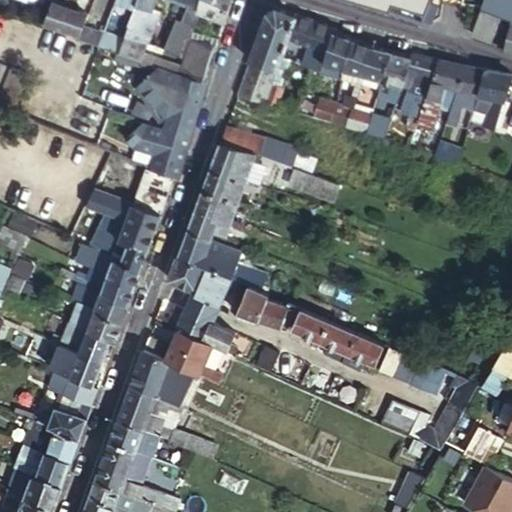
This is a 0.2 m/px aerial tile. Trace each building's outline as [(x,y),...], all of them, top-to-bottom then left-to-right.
[(139,0),(138,4),(130,24),(147,29),(158,0),(185,0),(192,3),(194,0),(139,0)] [(194,0),(192,3),(181,20),(192,25),(194,25),(200,11),(226,21),(231,0),(194,0)] [(459,0),(405,0),(452,19),(459,0)] [(485,10),(511,20),(511,4),(501,0),(485,0),(483,9),(485,10)] [(45,23),(80,37),(84,27),(75,24),(79,12),(54,2),(45,23)] [(504,48),(511,24),(511,21),(511,20),(485,10),(474,37),(504,48)] [(286,40),(293,18),(276,11),(266,15),(250,60),(263,65),(277,69),(281,56),(286,40)] [(75,24),(84,27),(88,15),(79,12),(75,24)] [(295,14),(293,18),(286,40),(298,44),(295,54),(318,62),(322,51),(327,53),(334,33),(336,30),(321,24),(295,14)] [(182,41),(192,25),(181,20),(177,19),(167,38),(173,41),(182,41)] [(130,24),(125,37),(141,43),(147,29),(130,24)] [(511,24),(504,48),(502,53),(511,55),(511,24)] [(79,39),(100,47),(105,34),(84,27),(80,37),(79,39)] [(345,70),(353,41),(344,37),(334,33),(327,53),(324,64),(345,70)] [(100,47),(118,53),(123,41),(105,34),(100,47)] [(118,53),(128,57),(140,61),(143,54),(147,45),(141,43),(125,37),(123,41),(118,53)] [(167,38),(162,47),(168,50),(173,41),(167,38)] [(364,75),(374,48),(364,45),(353,41),(345,70),(364,75)] [(181,76),(207,83),(218,48),(192,43),(184,68),(181,76)] [(382,80),(391,54),(382,51),(374,48),(364,75),(382,80)] [(143,62),(154,67),(181,76),(184,68),(143,54),(140,61),(143,62)] [(406,73),(411,60),(401,57),(391,54),(382,80),(402,86),(406,73)] [(419,124),(439,61),(427,57),(413,54),(411,60),(406,73),(413,76),(401,112),(409,115),(406,122),(408,129),(416,131),(419,124)] [(250,60),(238,94),(266,102),(272,84),(258,80),(263,65),(250,60)] [(457,89),(464,67),(457,65),(439,61),(419,124),(430,128),(438,103),(439,100),(437,100),(442,85),(457,89)] [(342,82),(345,70),(324,64),(321,71),(318,70),(316,75),(342,82)] [(258,80),(272,84),(277,69),(263,65),(258,80)] [(175,176),(179,177),(207,83),(181,76),(154,67),(136,86),(169,116),(165,128),(143,122),(128,137),(137,146),(158,152),(153,168),(175,176)] [(313,88),(316,75),(318,70),(311,67),(306,87),(313,88)] [(478,94),(485,71),(471,68),(464,67),(457,89),(478,94)] [(360,87),(364,75),(345,70),(342,82),(354,86),(351,98),(346,96),(343,105),(353,108),(360,87)] [(511,75),(499,73),(485,71),(478,94),(489,96),(480,124),(496,129),(511,81),(511,77),(511,75)] [(8,72),(0,91),(0,106),(13,111),(26,79),(8,72)] [(382,80),(364,75),(360,87),(378,93),(382,80)] [(272,84),(266,102),(277,106),(283,88),(272,84)] [(439,100),(438,103),(451,106),(452,104),(457,89),(442,85),(437,100),(439,100)] [(478,94),(457,89),(452,104),(473,111),(478,94)] [(299,113),(330,122),(336,102),(304,93),(299,113)] [(473,111),(470,121),(480,124),(489,96),(478,94),(473,111)] [(330,122),(347,126),(353,108),(343,105),(336,102),(330,122)] [(347,126),(366,132),(372,113),(353,108),(347,126)] [(366,132),(385,137),(391,119),(372,113),(366,132)] [(220,142),(255,154),(282,163),(289,144),(265,136),(264,138),(227,125),(220,142)] [(435,156),(456,164),(462,145),(441,138),(435,156)] [(220,142),(209,170),(243,184),(255,154),(220,142)] [(282,163),(293,167),(300,147),(289,144),(282,163)] [(209,170),(202,191),(236,204),(243,184),(209,170)] [(326,184),(295,172),(291,183),(322,194),(326,184)] [(202,191),(194,212),(217,220),(228,224),(236,204),(202,191)] [(134,204),(131,212),(122,240),(130,243),(148,250),(161,214),(134,204)] [(122,240),(131,212),(112,205),(109,211),(118,215),(110,234),(106,234),(99,252),(112,258),(122,240)] [(217,220),(194,212),(188,230),(210,239),(212,234),(213,233),(223,236),(228,224),(217,220)] [(16,230),(2,222),(0,225),(0,239),(10,244),(16,230)] [(188,230),(179,254),(204,265),(229,276),(240,281),(248,285),(259,290),(265,275),(249,269),(236,263),(240,252),(210,239),(188,230)] [(122,240),(112,258),(116,260),(122,263),(130,243),(122,240)] [(122,263),(140,271),(148,250),(130,243),(122,263)] [(116,260),(112,258),(99,252),(93,268),(109,277),(116,260)] [(252,261),(240,252),(236,263),(249,269),(252,261)] [(33,260),(21,254),(14,269),(14,270),(26,275),(33,260)] [(204,265),(179,254),(170,279),(194,289),(204,265)] [(134,289),(140,271),(122,263),(116,260),(109,277),(134,289)] [(0,285),(2,286),(11,267),(0,262),(0,285)] [(229,276),(204,265),(194,289),(191,295),(215,305),(218,306),(229,276)] [(109,277),(93,268),(90,276),(77,271),(73,279),(82,284),(103,294),(109,277)] [(13,272),(5,287),(5,289),(13,293),(21,275),(13,272)] [(128,306),(134,289),(109,277),(103,294),(128,306)] [(97,311),(103,294),(82,284),(76,301),(77,302),(97,311)] [(257,322),(259,318),(267,299),(269,294),(259,290),(248,285),(236,313),(254,321),(257,322)] [(490,299),(469,291),(463,307),(484,315),(490,299)] [(122,322),(128,306),(103,294),(97,311),(122,322)] [(191,295),(186,308),(213,321),(218,306),(215,305),(191,295)] [(281,328),(283,321),(289,308),(267,299),(259,318),(281,328)] [(75,322),(90,329),(97,311),(77,302),(71,320),(75,322)] [(289,308),(283,321),(289,323),(297,306),(291,304),(289,308)] [(291,329),(293,330),(302,309),(297,306),(289,323),(293,326),(291,329)] [(186,308),(178,328),(206,341),(213,321),(186,308)] [(302,309),(293,330),(320,342),(330,321),(302,309)] [(97,311),(90,329),(111,339),(115,341),(122,322),(97,311)] [(254,321),(236,313),(235,316),(253,324),(254,321)] [(69,346),(81,352),(90,329),(75,322),(71,320),(62,343),(69,346)] [(206,341),(212,344),(227,350),(236,332),(213,321),(206,341)] [(347,354),(357,333),(330,321),(320,342),(325,344),(347,354)] [(165,359),(193,373),(199,376),(203,368),(212,344),(206,341),(178,328),(165,359)] [(111,339),(90,329),(81,352),(102,361),(111,339)] [(375,367),(384,345),(357,333),(347,354),(361,360),(375,367)] [(342,365),(347,354),(325,344),(321,354),(342,365)] [(276,352),(261,345),(253,363),(268,369),(276,352)] [(500,356),(492,370),(498,374),(507,379),(507,377),(511,369),(511,347),(507,345),(500,356)] [(60,372),(72,376),(81,352),(69,346),(60,372)] [(405,354),(388,347),(376,374),(393,380),(405,354)] [(144,348),(130,383),(169,404),(179,409),(193,373),(165,359),(144,348)] [(81,352),(72,376),(94,385),(102,361),(81,352)] [(295,361),(276,352),(268,369),(287,379),(295,361)] [(361,360),(347,354),(342,365),(357,371),(361,360)] [(410,388),(422,361),(405,354),(393,380),(410,388)] [(429,364),(422,361),(410,388),(422,393),(428,380),(423,377),(429,364)] [(448,390),(450,386),(455,375),(429,364),(423,377),(428,380),(448,390)] [(203,368),(199,376),(222,387),(226,378),(203,368)] [(91,405),(98,387),(94,385),(72,376),(60,372),(56,370),(48,389),(59,393),(65,395),(75,399),(70,411),(86,417),(91,405)] [(329,375),(316,370),(308,388),(320,394),(329,375)] [(498,374),(492,370),(488,375),(495,379),(498,374)] [(471,396),(477,386),(455,375),(450,386),(456,389),(471,396)] [(495,379),(488,375),(481,388),(480,389),(495,398),(503,384),(495,379)] [(130,383),(117,418),(157,436),(161,427),(167,409),(169,404),(130,383)] [(448,405),(462,412),(471,396),(456,389),(448,405)] [(54,405),(70,411),(75,399),(65,395),(59,393),(54,405)] [(418,415),(389,402),(379,422),(409,436),(412,430),(418,415)] [(47,424),(79,437),(86,417),(70,411),(54,405),(51,415),(47,424)] [(438,423),(452,430),(462,412),(448,405),(438,423)] [(167,409),(161,427),(168,431),(176,412),(167,409)] [(43,411),(39,421),(47,424),(51,415),(43,411)] [(427,421),(418,415),(412,430),(421,434),(424,427),(427,421)] [(70,461),(79,437),(47,424),(39,421),(29,417),(25,426),(31,429),(30,431),(50,439),(46,451),(70,461)] [(117,418),(109,438),(137,451),(153,458),(154,458),(157,453),(151,451),(157,436),(117,418)] [(433,432),(447,438),(452,430),(438,423),(433,432)] [(157,436),(175,444),(180,436),(168,431),(161,427),(157,436)] [(409,436),(440,451),(447,438),(433,432),(424,427),(421,434),(412,430),(409,436)] [(50,439),(30,431),(26,442),(44,450),(46,451),(50,439)] [(191,453),(214,463),(219,447),(181,433),(180,436),(175,444),(173,450),(191,453)] [(109,438),(94,479),(146,502),(157,507),(159,508),(163,497),(126,482),(133,464),(137,451),(109,438)] [(16,465),(18,466),(20,467),(24,458),(39,464),(44,450),(26,442),(16,465)] [(20,467),(35,473),(62,485),(70,461),(46,451),(44,450),(39,464),(24,458),(20,467)] [(153,458),(137,451),(133,464),(148,471),(153,458)] [(458,511),(511,511),(511,476),(483,462),(458,511)] [(10,488),(27,495),(35,473),(20,467),(18,466),(10,488)] [(35,473),(27,495),(54,507),(62,485),(35,473)] [(399,508),(408,511),(425,482),(410,475),(396,507),(399,508)] [(94,479),(87,498),(114,509),(121,511),(140,511),(146,502),(94,479)] [(2,511),(19,511),(27,495),(10,488),(1,511),(2,511)] [(19,511),(51,511),(54,507),(27,495),(19,511)] [(168,511),(173,501),(163,497),(159,508),(168,511)] [(87,498),(82,511),(112,511),(114,509),(87,498)] [(168,511),(177,511),(181,504),(173,501),(168,511)] [(155,511),(157,507),(146,502),(140,511),(155,511)]
